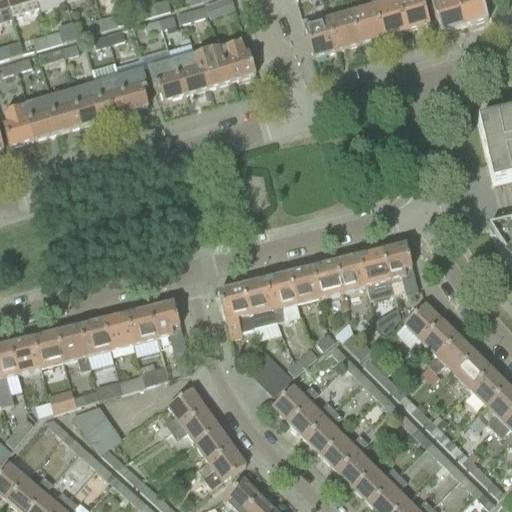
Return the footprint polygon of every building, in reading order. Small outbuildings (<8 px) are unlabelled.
[(4,0),(0,0),(0,27),(11,25),(10,20),(4,0)] [(33,0),(4,0),(10,20),(37,12),(35,5),(33,0)] [(186,0),(190,9),(202,5),(214,0),(186,0)] [(396,2),(395,3),(405,34),(428,28),(419,0),(408,0),(396,4),(396,2)] [(462,30),(452,0),(449,0),(430,6),(439,36),(462,30)] [(479,0),(452,0),(462,30),(486,22),(479,0)] [(233,13),(229,2),(204,11),(209,23),(233,13)] [(395,3),(372,9),(382,41),(405,34),(395,3)] [(166,5),(154,8),(156,16),(156,17),(157,19),(169,15),(169,14),(168,12),(166,5)] [(141,12),(140,13),(143,22),(143,23),(157,19),(156,17),(156,16),(154,8),(141,12)] [(372,9),(349,16),(358,48),(382,41),(372,9)] [(200,12),(176,20),(178,29),(203,22),(200,12)] [(349,16),(325,23),(335,55),(358,48),(349,16)] [(335,55),(325,23),(323,18),(300,24),(311,62),(335,55)] [(111,20),(99,24),(102,35),(115,31),(112,20),(111,20)] [(172,21),(158,25),(161,34),(175,30),(172,21)] [(99,24),(86,28),(90,39),(102,35),(99,24)] [(158,25),(143,29),(146,39),(161,34),(158,25)] [(120,35),(106,40),(109,49),(123,45),(120,35)] [(58,37),(45,40),(48,51),(61,47),(58,37)] [(45,40),(33,44),(36,55),(48,51),(45,40)] [(106,40),(91,44),(94,54),(109,49),(106,40)] [(224,50),(216,53),(221,70),(225,69),(230,86),(254,79),(247,57),(243,59),(239,48),(239,47),(224,51),(224,50)] [(74,49),(60,53),(63,63),(77,59),(74,49)] [(189,49),(167,56),(170,66),(175,83),(179,82),(185,100),(208,93),(203,75),(199,76),(194,59),(192,59),(189,49)] [(60,53),(37,60),(40,70),(63,63),(60,53)] [(216,53),(194,59),(199,76),(203,75),(208,93),(230,86),(225,69),(221,70),(216,53)] [(27,64),(14,68),(17,77),(30,73),(27,64)] [(175,83),(170,66),(147,73),(151,85),(155,84),(162,106),(185,100),(179,82),(175,83)] [(14,68),(0,71),(0,76),(1,81),(17,77),(14,68)] [(141,75),(117,82),(122,99),(117,101),(122,118),(147,110),(140,88),(145,87),(141,75)] [(117,82),(94,88),(100,106),(95,108),(100,124),(122,118),(117,101),(122,99),(117,82)] [(94,88),(72,95),(77,113),(72,114),(77,131),(100,124),(95,108),(100,106),(94,88)] [(72,95),(48,102),(54,120),(49,121),(54,138),(77,131),(72,114),(77,113),(72,95)] [(48,102),(25,109),(31,127),(26,128),(31,145),(54,138),(49,121),(54,120),(48,102)] [(31,127),(25,109),(18,111),(18,112),(3,117),(7,129),(2,130),(8,152),(31,145),(26,128),(31,127)] [(511,118),(504,120),(504,119),(476,125),(486,169),(491,188),(511,183),(511,223),(487,229),(492,238),(507,260),(511,266),(511,118)] [(404,250),(381,256),(388,285),(400,282),(405,300),(413,298),(416,297),(404,250)] [(381,256),(357,262),(365,292),(368,305),(392,300),(388,285),(381,256)] [(357,262),(334,268),(342,298),(365,292),(357,262)] [(334,268),(310,274),(318,304),(342,298),(334,268)] [(310,274),(287,280),(295,310),(318,304),(310,274)] [(287,280),(264,285),(275,328),(282,327),(281,313),(295,310),(287,280)] [(264,285),(240,291),(251,334),(275,328),(264,285)] [(251,334),(240,291),(217,297),(229,344),(240,342),(239,338),(251,334)] [(413,298),(405,300),(407,307),(414,305),(413,298)] [(184,355),(173,308),(149,314),(156,343),(169,340),(179,382),(190,379),(184,355)] [(403,330),(419,346),(439,325),(423,309),(403,330)] [(149,314),(126,320),(134,350),(156,344),(156,343),(149,314)] [(395,315),(374,328),(375,333),(383,341),(398,326),(395,315)] [(126,320),(101,326),(109,356),(134,350),(126,320)] [(419,346),(435,362),(456,341),(439,325),(419,346)] [(101,326),(79,332),(87,362),(109,356),(101,326)] [(347,329),(333,341),(340,347),(350,338),(348,330),(347,329)] [(79,332),(56,338),(63,368),(77,364),(80,378),(90,375),(87,362),(79,332)] [(56,338),(33,344),(40,373),(63,368),(56,338)] [(326,339),(315,348),(322,356),(333,347),(326,339)] [(443,370),(452,378),(472,358),(456,341),(435,362),(426,371),(434,379),(443,370)] [(33,344),(10,349),(17,379),(40,373),(33,344)] [(361,348),(351,358),(358,365),(368,355),(361,348)] [(10,349),(0,351),(0,404),(2,413),(13,410),(6,382),(17,379),(10,349)] [(335,352),(329,358),(344,372),(349,366),(335,352)] [(309,354),(298,363),(304,371),(315,361),(309,354)] [(263,357),(245,375),(254,384),(272,366),(263,357)] [(374,358),(361,371),(378,387),(384,381),(390,375),(391,375),(374,358)] [(452,378),(468,395),(489,374),(472,358),(452,378)] [(298,363),(286,374),(293,381),(304,371),(298,363)] [(254,384),(263,393),(281,375),(272,366),(254,384)] [(349,366),(344,372),(352,381),(358,375),(349,366)] [(163,374),(141,381),(144,392),(166,385),(163,374)] [(468,395),(484,411),(505,390),(489,374),(468,395)] [(281,375),(263,393),(272,402),(290,384),(281,375)] [(141,381),(118,387),(121,398),(144,392),(141,381)] [(384,381),(378,387),(387,396),(393,390),(384,381)] [(373,389),(367,395),(376,404),(382,398),(373,389)] [(485,429),(492,436),(511,415),(511,397),(505,390),(484,411),(494,420),(485,429)] [(106,391),(95,393),(96,396),(98,405),(109,402),(106,391)] [(291,391),(271,412),(287,428),(308,408),(317,399),(309,391),(300,400),(291,391)] [(163,429),(169,437),(203,413),(190,394),(166,411),(173,421),(163,429)] [(70,395),(48,402),(50,411),(52,419),(74,412),(70,395)] [(83,409),(98,405),(96,396),(81,400),(83,409)] [(376,404),(392,421),(398,414),(382,398),(376,404)] [(408,405),(402,411),(411,420),(417,414),(408,405)] [(308,408),(287,428),(304,445),(333,415),(326,408),(317,417),(308,408)] [(50,411),(35,415),(38,423),(52,419),(50,411)] [(98,413),(72,421),(84,438),(105,423),(98,413)] [(203,413),(169,437),(175,445),(185,438),(193,448),(217,432),(203,413)] [(392,421),(408,437),(414,431),(415,431),(398,414),(392,421)] [(417,414),(411,420),(420,429),(426,423),(417,414)] [(333,415),(304,445),(319,461),(340,440),(331,431),(340,423),(333,415)] [(508,435),(511,438),(511,415),(492,436),(499,444),(508,435)] [(84,438),(92,448),(112,434),(105,423),(84,438)] [(25,424),(16,434),(23,440),(32,430),(25,424)] [(56,429),(50,435),(61,445),(67,438),(56,429)] [(414,431),(408,437),(418,446),(423,441),(414,431)] [(193,448),(206,467),(230,450),(217,432),(193,448)] [(16,434),(5,447),(12,453),(23,440),(16,434)] [(112,434),(92,448),(99,459),(120,444),(112,434)] [(440,437),(434,443),(444,452),(444,451),(449,447),(449,446),(440,437)] [(67,438),(61,445),(70,453),(76,447),(67,438)] [(340,440),(319,461),(336,477),(357,457),(366,448),(358,440),(349,449),(340,440)] [(444,452),(453,461),(459,456),(449,446),(449,447),(444,451),(444,452)] [(0,448),(0,467),(9,457),(0,448)] [(230,450),(206,467),(196,474),(203,484),(213,477),(220,487),(244,470),(230,450)] [(437,453),(431,459),(441,470),(447,463),(437,453)] [(106,455),(100,460),(102,462),(116,475),(123,470),(106,455)] [(87,457),(82,464),(93,474),(99,468),(87,457)] [(357,457),(336,477),(352,493),(353,493),(373,473),(357,457)] [(447,463),(441,470),(451,480),(457,474),(447,463)] [(99,468),(93,474),(105,485),(111,479),(99,468)] [(0,476),(0,500),(6,506),(25,484),(7,469),(0,476)] [(472,469),(467,475),(477,484),(480,481),(481,480),(482,479),(472,469)] [(116,475),(126,484),(131,478),(123,470),(116,475)] [(353,493),(352,493),(368,510),(398,480),(391,473),(382,482),(373,473),(353,493)] [(477,484),(497,505),(498,504),(502,500),(502,499),(503,499),(482,479),(481,480),(480,481),(477,484)] [(398,480),(368,510),(370,511),(398,511),(405,505),(397,497),(396,496),(405,488),(398,480)] [(6,506),(13,511),(31,511),(42,499),(50,489),(42,482),(34,491),(25,484),(6,506)] [(246,511),(259,500),(243,484),(222,505),(229,511),(246,511)] [(468,484),(461,490),(464,493),(473,502),(479,496),(468,484)] [(119,486),(114,493),(127,505),(133,499),(119,486)] [(148,493),(142,499),(150,506),(151,506),(157,502),(148,493)] [(479,496),(473,502),(482,511),(490,511),(493,510),(479,496)] [(42,499),(31,511),(61,511),(68,504),(60,497),(52,507),(42,499)] [(133,499),(127,505),(134,511),(137,511),(142,507),(133,499)] [(270,511),(259,500),(246,511),(270,511)] [(151,506),(150,506),(156,511),(168,511),(157,502),(151,506)]
